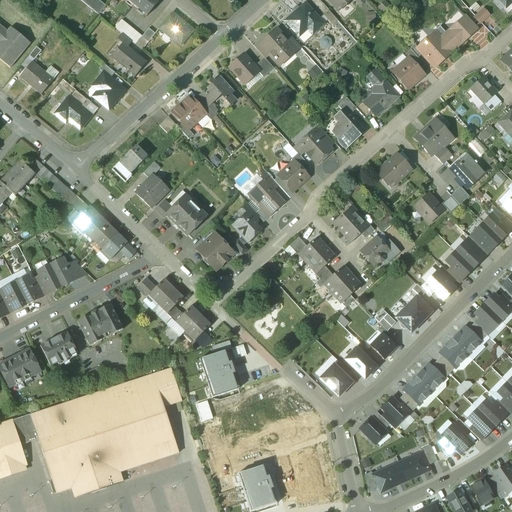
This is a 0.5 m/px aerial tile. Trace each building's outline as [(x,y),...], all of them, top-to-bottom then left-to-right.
[(107,5),(100,0),(80,0),(99,15),(107,5)] [(160,1),(158,0),(127,0),(147,16),(160,1)] [(328,0),(338,11),(351,0),(328,0)] [(511,0),(497,0),(505,9),(511,2),(511,0)] [(324,24),(306,4),(285,22),(299,37),(299,36),(310,27),(315,32),(324,24)] [(483,10),(474,18),(479,23),(488,15),(483,10)] [(338,21),(329,11),(324,16),(333,26),(338,21)] [(172,13),(159,29),(180,47),(194,31),(172,13)] [(478,30),(468,19),(460,26),(470,37),(478,30)] [(142,37),(122,20),(115,28),(122,34),(132,42),(136,45),(142,37)] [(457,23),(446,33),(440,27),(433,33),(452,54),(470,37),(460,26),(457,23)] [(0,41),(9,31),(0,24),(0,41)] [(31,43),(12,27),(9,31),(0,41),(0,58),(11,67),(31,43)] [(310,27),(299,36),(304,42),(315,32),(310,27)] [(155,34),(149,29),(142,37),(149,43),(155,34)] [(288,42),(276,29),(270,36),(271,37),(263,43),(262,44),(271,53),(269,55),(276,62),(279,59),(279,58),(286,59),(294,51),(295,53),(296,52),(288,42)] [(417,47),(417,48),(423,54),(436,68),(452,54),(433,33),(417,47)] [(132,42),(122,34),(117,39),(122,44),(123,43),(128,47),(132,42)] [(301,48),(292,39),(288,42),(296,52),(301,48)] [(128,47),(123,43),(122,44),(111,57),(127,70),(126,71),(128,72),(129,71),(135,77),(147,63),(128,47)] [(271,53),(262,44),(256,49),(265,59),(269,55),(271,53)] [(417,47),(415,44),(410,49),(411,50),(418,58),(423,54),(417,48),(417,47)] [(42,51),(37,47),(30,56),(35,60),(42,51)] [(418,58),(411,50),(405,55),(409,59),(417,67),(422,62),(418,58)] [(511,52),(511,53),(508,56),(506,56),(501,61),(511,72),(511,52)] [(240,61),(239,59),(230,67),(245,85),(251,81),(251,77),(258,71),(255,67),(246,56),(240,61)] [(265,59),(255,67),(258,71),(264,78),(274,69),(265,59)] [(417,67),(409,59),(393,73),(407,89),(418,80),(419,81),(425,76),(417,67)] [(33,61),(21,77),(42,95),(55,79),(33,61)] [(115,73),(104,65),(100,70),(103,73),(103,72),(110,78),(115,73)] [(307,71),(312,80),(323,74),(318,65),(307,71)] [(110,78),(103,72),(103,73),(95,82),(101,87),(93,97),(109,110),(125,90),(110,78)] [(221,77),(216,82),(214,79),(209,83),(212,86),(207,90),(208,91),(205,94),(211,101),(216,96),(217,98),(222,94),(225,97),(224,99),(230,106),(236,100),(231,94),(234,91),(221,77)] [(484,78),(471,90),(484,105),(495,95),(497,93),(484,78)] [(382,79),(375,86),(374,96),(366,104),(365,104),(372,112),(375,115),(386,105),(387,105),(388,106),(389,105),(398,97),(382,79)] [(88,100),(76,90),(71,97),(82,106),(88,100)] [(205,94),(204,93),(199,97),(204,102),(208,107),(212,102),(211,101),(205,94)] [(502,103),(495,95),(484,105),(491,113),(502,103)] [(71,97),(70,96),(55,114),(66,124),(69,120),(81,130),(93,115),(82,106),(71,97)] [(199,106),(190,97),(181,105),(198,122),(206,115),(206,114),(199,106)] [(355,108),(346,99),(338,106),(342,111),(345,109),(350,115),(356,110),(355,108)] [(363,101),(355,108),(356,110),(365,119),(372,112),(365,104),(366,104),(363,101)] [(208,107),(204,102),(199,106),(206,114),(206,115),(211,120),(216,116),(208,107)] [(198,122),(181,105),(172,113),(182,124),(189,130),(198,122)] [(342,111),(335,118),(340,123),(338,124),(339,129),(334,133),(339,139),(346,146),(355,139),(356,140),(366,131),(359,123),(358,124),(350,115),(345,109),(342,111)] [(511,113),(511,112),(498,124),(511,139),(511,113)] [(169,117),(160,126),(168,134),(176,125),(169,117)] [(335,118),(325,127),(337,141),(339,139),(334,133),(339,129),(338,124),(340,123),(335,118)] [(435,120),(415,139),(431,157),(443,147),(452,139),(435,120)] [(189,130),(182,124),(178,127),(189,140),(194,136),(189,130)] [(177,128),(171,134),(176,139),(182,133),(177,128)] [(334,143),(322,130),(317,135),(329,148),(334,143)] [(317,135),(315,132),(307,139),(310,142),(303,148),(306,151),(306,152),(317,164),(332,151),(329,148),(317,135)] [(346,146),(339,139),(337,141),(344,149),(346,146)] [(303,148),(299,143),(293,148),(298,154),(300,156),(306,152),(306,151),(303,148)] [(148,157),(138,147),(137,146),(135,147),(113,169),(126,183),(133,176),(131,174),(148,157)] [(452,157),(443,147),(434,155),(435,156),(434,156),(443,166),(452,157)] [(300,156),(298,154),(291,160),(294,163),(304,173),(310,167),(300,156)] [(465,154),(450,167),(453,170),(460,164),(461,166),(468,159),(467,158),(468,158),(465,154)] [(411,171),(397,155),(391,160),(376,173),(385,183),(388,183),(390,180),(392,180),(394,183),(399,182),(406,176),(405,176),(411,171)] [(479,169),(468,157),(468,158),(467,158),(468,159),(461,166),(460,164),(453,170),(451,172),(467,190),(484,175),(483,174),(479,169)] [(35,160),(28,168),(32,172),(39,164),(35,160)] [(20,162),(10,173),(24,185),(34,174),(34,175),(35,174),(32,172),(28,168),(20,161),(19,162),(20,162)] [(161,168),(155,162),(144,173),(150,178),(151,178),(151,179),(154,176),(161,168)] [(304,173),(294,163),(279,177),(292,192),(293,191),(308,177),(304,173)] [(39,164),(32,172),(35,174),(36,176),(43,167),(39,164)] [(43,167),(36,176),(40,179),(47,171),(43,167)] [(47,171),(40,179),(44,183),(51,175),(47,171)] [(10,173),(1,183),(0,183),(12,194),(15,196),(24,185),(10,173)] [(274,181),(267,173),(261,179),(263,181),(273,192),(279,187),(274,181)] [(51,175),(44,183),(48,187),(55,178),(51,175)] [(151,179),(137,194),(151,208),(169,190),(154,176),(151,179)] [(292,192),(279,177),(274,181),(279,187),(290,199),(295,194),(293,191),(292,192)] [(55,178),(48,187),(53,190),(60,182),(55,178)] [(273,192),(263,181),(248,194),(261,209),(269,217),(284,204),(273,192)] [(0,202),(2,204),(11,194),(12,194),(0,183),(0,182),(0,202)] [(60,182),(53,190),(57,194),(64,186),(60,182)] [(64,186),(57,194),(61,198),(68,189),(64,186)] [(469,198),(460,188),(450,197),(459,207),(469,198)] [(68,189),(61,198),(65,201),(72,193),(68,189)] [(72,193),(65,201),(69,205),(76,197),(72,193)] [(443,211),(428,194),(414,207),(429,224),(443,211)] [(207,217),(185,196),(173,208),(167,215),(188,236),(207,217)] [(76,197),(69,205),(74,210),(84,204),(76,197)] [(459,207),(450,197),(441,204),(450,215),(459,207)] [(165,200),(156,210),(165,218),(167,215),(173,208),(165,200)] [(349,202),(340,210),(344,215),(350,209),(352,207),(349,202)] [(84,204),(74,210),(81,216),(89,208),(84,204)] [(255,214),(248,205),(240,212),(243,215),(245,213),(247,214),(254,222),(259,217),(255,214)] [(81,216),(74,223),(83,232),(99,216),(90,207),(89,208),(81,216)] [(261,209),(255,214),(259,217),(263,222),(269,217),(261,209)] [(359,219),(350,209),(344,215),(334,224),(343,233),(359,219)] [(254,222),(247,214),(234,226),(248,242),(260,231),(257,228),(257,225),(254,222)] [(498,220),(492,215),(483,224),(500,241),(510,232),(509,231),(498,220)] [(99,216),(83,232),(93,241),(108,225),(99,216)] [(390,216),(377,228),(382,234),(395,222),(390,216)] [(511,227),(511,224),(502,216),(498,220),(509,231),(511,227)] [(359,219),(343,233),(352,243),(361,234),(368,228),(359,219)] [(500,241),(483,224),(473,234),(490,250),(491,251),(500,241)] [(108,225),(93,241),(102,250),(117,235),(108,225)] [(368,228),(361,234),(365,239),(374,231),(370,227),(368,229),(368,228)] [(233,255),(215,234),(197,251),(216,271),(233,255)] [(490,250),(473,234),(469,239),(485,255),(490,250)] [(117,235),(102,250),(111,259),(119,251),(127,244),(117,235)] [(298,237),(289,246),(294,251),(303,242),(298,237)] [(307,247),(300,253),(298,255),(307,265),(326,248),(317,238),(307,247)] [(388,252),(376,239),(361,252),(373,266),(377,263),(381,263),(382,261),(383,257),(388,252)] [(485,255),(469,239),(464,243),(481,260),(485,255)] [(238,240),(233,245),(242,256),(247,251),(238,240)] [(307,247),(303,242),(294,251),(296,253),(298,255),(300,253),(307,247)] [(481,260),(464,243),(455,253),(472,270),(481,260)] [(127,244),(119,251),(124,256),(131,248),(127,244)] [(294,251),(289,246),(284,250),(291,258),(296,253),(294,251)] [(131,248),(124,256),(129,261),(136,253),(131,248)] [(326,248),(307,265),(315,275),(318,273),(325,267),(335,258),(326,248)] [(472,270),(455,253),(446,262),(451,268),(462,279),(463,279),(472,270)] [(65,267),(62,260),(50,266),(61,288),(73,282),(72,281),(65,267)] [(74,263),(65,267),(72,281),(86,274),(74,263)] [(61,288),(50,266),(38,272),(40,277),(49,293),(49,294),(61,288)] [(325,267),(318,273),(315,275),(320,279),(329,271),(325,267)] [(333,276),(324,284),(324,285),(333,294),(351,277),(343,267),(333,276)] [(462,279),(451,268),(447,273),(456,281),(458,283),(462,279)] [(447,273),(443,269),(438,274),(451,286),(456,281),(447,273)] [(320,279),(315,284),(320,289),(324,285),(324,284),(333,276),(329,271),(320,279)] [(437,273),(432,278),(431,278),(430,279),(431,279),(426,284),(434,293),(443,301),(454,290),(451,286),(438,274),(437,273)] [(49,293),(40,277),(35,280),(43,296),(49,293)] [(351,277),(333,294),(341,304),(351,296),(360,287),(351,277)] [(511,277),(502,287),(511,296),(511,277)] [(30,282),(27,278),(16,284),(26,305),(38,299),(30,282)] [(156,288),(146,279),(137,289),(147,299),(149,297),(148,296),(156,288)] [(43,296),(35,280),(30,282),(38,298),(43,296)] [(156,288),(148,296),(149,297),(158,305),(173,289),(164,280),(156,288)] [(16,284),(4,290),(5,293),(14,310),(15,311),(26,305),(16,284)] [(434,293),(426,284),(421,289),(425,293),(429,298),(434,293)] [(421,289),(416,285),(412,290),(420,298),(425,293),(421,289)] [(173,289),(158,305),(167,315),(175,307),(183,299),(173,289)] [(5,293),(0,295),(9,313),(14,310),(5,293)] [(9,313),(0,295),(0,308),(4,316),(9,313)] [(498,299),(493,295),(484,305),(501,322),(511,312),(498,299)] [(511,304),(509,302),(502,295),(498,299),(511,312),(511,310),(511,304)] [(351,296),(341,304),(346,309),(355,300),(351,296)] [(416,298),(395,319),(399,323),(399,325),(400,328),(402,329),(404,330),(407,330),(410,334),(431,313),(426,308),(428,306),(423,301),(421,303),(416,298)] [(501,322),(484,305),(474,315),(478,319),(491,332),(501,322)] [(91,315),(77,322),(89,347),(122,330),(110,306),(96,313),(95,312),(90,314),(91,315)] [(175,307),(167,315),(171,319),(179,311),(175,307)] [(183,316),(176,323),(185,332),(201,317),(191,307),(183,316)] [(179,311),(171,319),(175,323),(176,323),(183,316),(179,311)] [(383,311),(374,319),(378,324),(383,319),(387,315),(383,311)] [(395,323),(387,315),(383,319),(391,328),(395,323)] [(201,317),(185,332),(194,342),(202,334),(210,326),(201,317)] [(391,328),(383,319),(378,324),(382,327),(387,332),(391,328)] [(491,332),(478,319),(474,324),(487,336),(491,332)] [(487,336),(474,324),(467,331),(480,343),(487,336)] [(387,332),(382,327),(377,332),(381,336),(382,335),(390,344),(395,339),(387,332)] [(465,328),(459,335),(458,334),(452,341),(467,356),(480,343),(467,331),(465,328)] [(66,333),(40,347),(50,367),(61,361),(63,364),(67,362),(65,359),(77,353),(66,333)] [(202,334),(194,342),(199,346),(206,339),(202,334)] [(381,336),(371,347),(384,360),(395,348),(390,344),(382,335),(381,336)] [(452,341),(445,348),(439,354),(442,357),(455,369),(467,356),(452,341)] [(355,349),(368,361),(372,357),(359,345),(355,349)] [(246,356),(243,346),(231,350),(235,360),(246,356)] [(368,361),(356,350),(345,361),(364,380),(375,369),(368,361)] [(29,351),(0,365),(0,370),(9,388),(39,373),(29,351)] [(238,389),(226,353),(200,361),(212,398),(238,389)] [(455,369),(442,357),(436,362),(449,375),(455,369)] [(337,362),(334,366),(347,379),(351,375),(337,362)] [(449,375),(436,362),(430,368),(443,380),(449,375)] [(347,379),(334,366),(320,380),(338,398),(352,384),(347,379)] [(430,368),(428,366),(422,372),(422,371),(415,378),(431,393),(443,380),(430,368)] [(98,368),(92,370),(98,381),(103,378),(98,368)] [(171,369),(22,418),(29,441),(37,438),(56,494),(85,484),(88,492),(90,493),(121,483),(122,481),(119,473),(178,454),(163,408),(181,402),(171,369)] [(92,370),(87,373),(92,384),(98,381),(92,370)] [(415,378),(409,385),(403,391),(405,393),(418,406),(431,393),(415,378)] [(511,388),(507,384),(497,393),(503,399),(511,407),(511,388)] [(418,406),(405,393),(400,399),(404,403),(411,411),(413,412),(418,406)] [(400,408),(391,399),(381,409),(386,413),(397,425),(398,425),(407,415),(400,408)] [(511,411),(511,407),(503,399),(499,403),(499,404),(507,412),(507,413),(509,415),(511,411)] [(492,406),(486,401),(477,410),(494,427),(503,418),(503,417),(492,406)] [(507,412),(499,404),(499,403),(497,401),(492,406),(503,417),(507,413),(507,412)] [(196,406),(201,422),(212,419),(207,403),(196,406)] [(411,411),(404,403),(400,408),(407,415),(411,411)] [(494,427),(477,410),(467,420),(473,425),(484,436),(485,437),(494,427)] [(381,418),(376,413),(371,419),(384,431),(389,425),(381,418)] [(397,425),(386,413),(381,418),(389,425),(393,429),(397,425)] [(22,418),(0,425),(0,474),(26,466),(19,444),(29,441),(22,418)] [(371,419),(367,422),(367,421),(362,426),(363,426),(360,430),(375,445),(386,434),(384,431),(371,419)] [(468,430),(459,421),(454,427),(464,437),(469,431),(468,430)] [(484,436),(473,425),(468,430),(469,431),(479,441),(484,436)] [(454,427),(452,426),(442,437),(444,439),(454,449),(461,455),(471,444),(464,437),(454,427)] [(454,449),(444,439),(438,444),(445,459),(454,449)] [(437,464),(430,447),(422,451),(429,467),(437,464)] [(422,454),(399,464),(407,482),(430,471),(422,454)] [(380,494),(407,482),(399,464),(372,477),(378,490),(380,494)] [(249,511),(252,511),(276,504),(264,466),(237,475),(249,511)] [(511,475),(505,466),(493,474),(495,477),(504,490),(507,495),(511,491),(511,475)] [(368,494),(378,490),(372,477),(370,474),(364,476),(368,494)] [(504,490),(495,477),(489,481),(496,493),(497,495),(504,490)] [(485,483),(492,496),(496,493),(489,481),(489,480),(485,483)] [(471,488),(472,489),(481,507),(494,500),(492,496),(485,483),(483,481),(471,488)] [(459,492),(447,499),(453,511),(469,511),(463,500),(459,492)] [(476,511),(468,497),(463,500),(469,511),(476,511)]
